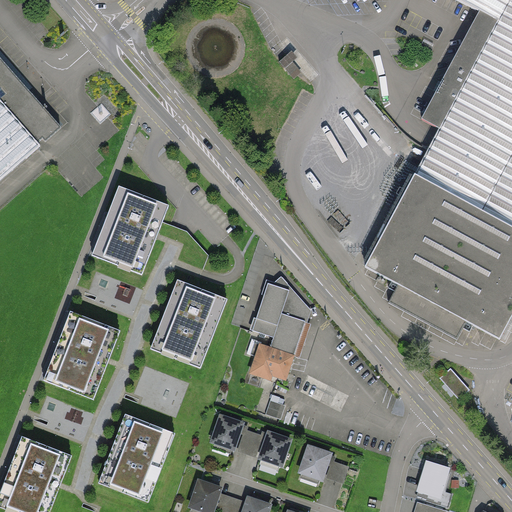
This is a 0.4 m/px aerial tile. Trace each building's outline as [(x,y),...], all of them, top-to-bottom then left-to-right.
[(435,138),(361,272),(396,290),(387,308),(457,348),(466,327),(498,345),(511,318),(511,0),(440,0),(478,21),(419,129),(435,138)] [(206,78),(216,81),(226,80),(235,76),(243,69),(248,60),(250,49),(248,39),(243,30),(236,23),(227,19),(216,18),(206,20),(197,26),(191,34),(187,44),(187,54),(190,64),(197,72),(206,78)] [(0,181),(63,124),(0,52),(0,181)] [(281,63),(295,80),(304,71),(290,55),(281,63)] [(125,194),(104,258),(150,273),(162,239),(172,209),(125,194)] [(314,312),(285,278),(277,284),(271,282),(247,353),(254,355),(248,372),(274,381),(276,376),(291,381),(299,357),(303,359),(315,325),(310,323),(314,312)] [(180,285),(156,353),(201,369),(225,301),(180,285)] [(77,318),(52,382),(100,401),(115,363),(125,336),(77,318)] [(470,390),(451,369),(440,378),(459,399),(470,390)] [(355,398),(310,376),(302,393),(347,415),(355,398)] [(268,414),(282,419),(288,399),(274,394),(268,414)] [(245,424),(222,415),(212,445),(282,470),(292,440),(268,431),(266,437),(244,429),(245,424)] [(129,419),(104,484),(148,501),(173,436),(129,419)] [(0,495),(0,507),(12,511),(45,511),(56,485),(66,458),(21,441),(0,495)] [(333,453),(308,444),(298,473),(339,488),(347,466),(331,460),(333,453)] [(453,494),(446,492),(454,471),(429,462),(417,495),(449,506),(453,494)] [(220,488),(199,480),(189,507),(202,511),(267,511),(270,505),(245,495),(242,502),(218,493),(220,488)]
